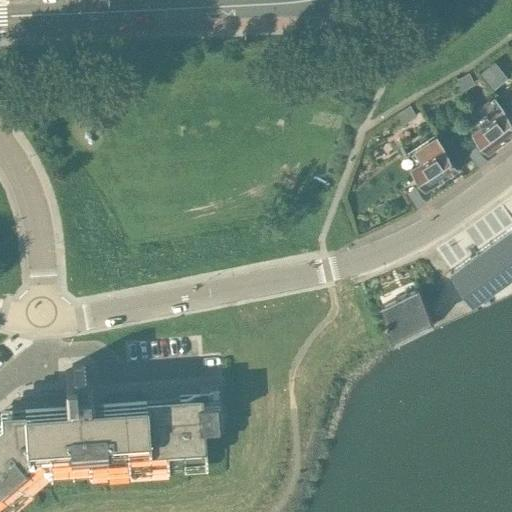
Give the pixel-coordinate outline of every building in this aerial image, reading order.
[(457,79),(463,89),(475,81),(469,72),(457,79)] [(471,130),(488,151),(498,144),(511,132),(511,117),(495,95),(494,95),(502,106),(471,130)] [(397,113),(403,122),(417,114),(411,104),(397,113)] [(410,166),(425,189),(435,182),(458,167),(436,133),(436,134),(414,148),(421,159),(410,166)] [(467,156),(479,170),(487,163),(476,149),(467,156)] [(407,194),(417,210),(426,204),(416,188),(407,194)] [(511,224),(450,269),(472,300),(511,271),(511,224)] [(381,304),(393,333),(430,317),(417,287),(381,304)] [(0,511),(5,511),(47,478),(207,466),(204,419),(221,418),(218,383),(199,384),(199,386),(93,394),(92,380),(86,380),(84,363),(72,364),(72,370),(64,371),(66,388),(66,396),(56,396),(0,400),(0,402),(1,412),(0,412),(0,511)]
